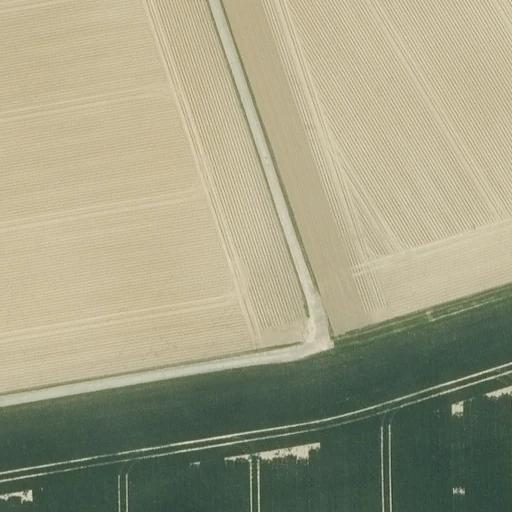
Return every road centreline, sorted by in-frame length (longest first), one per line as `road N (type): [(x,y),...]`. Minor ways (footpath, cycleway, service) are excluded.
road 1 (track): [(211,0),(325,347),(0,405)]
road 2 (track): [(325,347),(511,293)]
